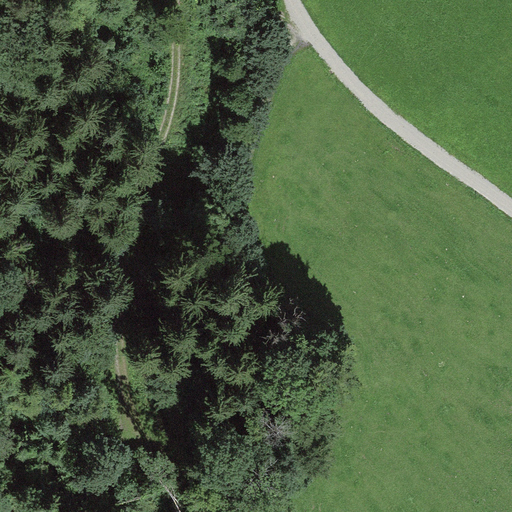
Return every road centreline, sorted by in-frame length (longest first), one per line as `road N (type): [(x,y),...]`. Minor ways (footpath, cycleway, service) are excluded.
road 1 (track): [(176,0),(178,92),(134,213),(116,320),(148,438),(211,511)]
road 2 (track): [(292,0),(307,32),(376,111),(511,206)]
